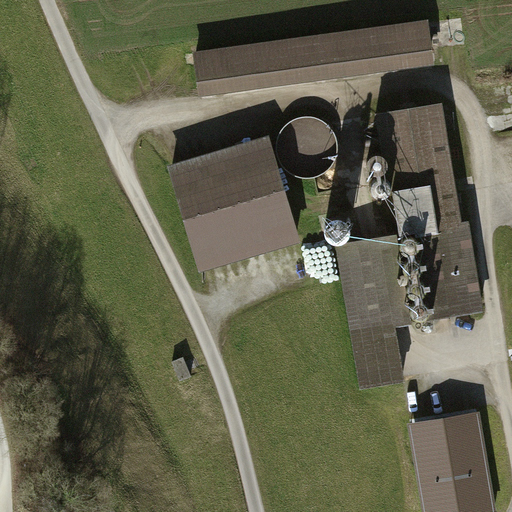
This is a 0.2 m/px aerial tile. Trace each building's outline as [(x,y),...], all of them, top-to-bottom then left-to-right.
[(422,15),(185,46),(194,89),(427,60),(422,15)] [(415,234),(430,311),(476,302),(435,97),(369,110),(383,181),(418,174),(429,231),(415,234)] [(261,132),(160,162),(191,268),(293,238),(261,132)] [(383,238),(331,247),(352,365),(404,356),(383,238)] [(478,419),(417,428),(430,511),(480,511),(492,510),(478,419)]
